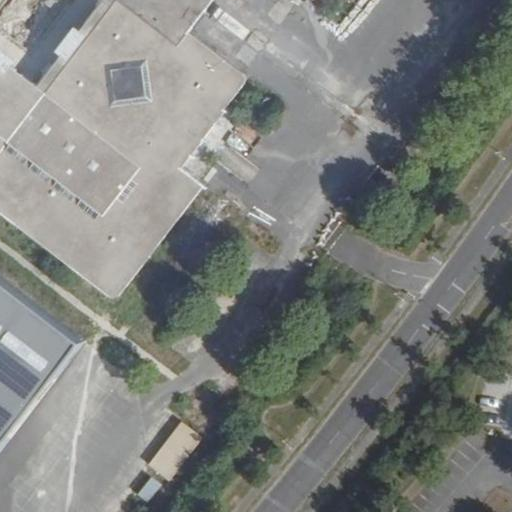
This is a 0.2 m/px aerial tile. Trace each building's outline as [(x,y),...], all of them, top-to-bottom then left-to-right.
[(0,0),(0,210),(119,303),(207,189),(185,171),(250,86),(250,76),(195,34),(221,0),(340,0),(345,3),(348,0),(0,0)] [(0,276),(0,447),(83,340),(0,276)] [(175,482),(207,441),(186,425),(155,465),(175,482)] [(137,492),(147,500),(160,485),(149,476),(137,492)] [(102,511),(89,502),(80,511),(102,511)]
